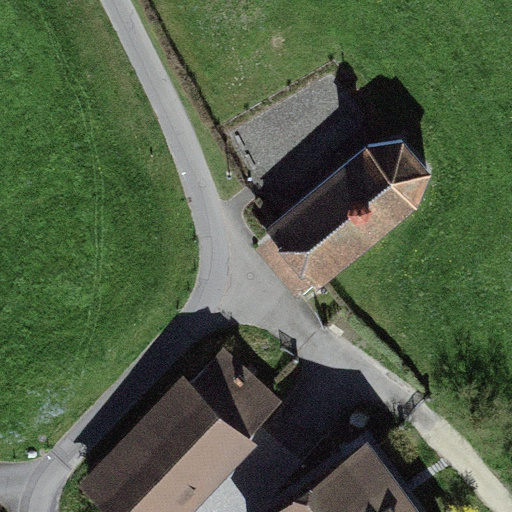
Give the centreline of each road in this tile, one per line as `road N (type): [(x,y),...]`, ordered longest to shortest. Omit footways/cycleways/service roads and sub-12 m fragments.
road 1 (unclassified): [(0,489),(37,495),(217,296),(229,263),(220,219),(116,0)]
road 2 (track): [(413,414),(510,511)]
